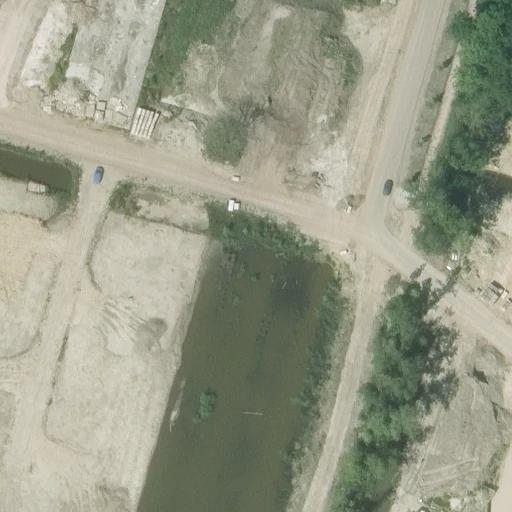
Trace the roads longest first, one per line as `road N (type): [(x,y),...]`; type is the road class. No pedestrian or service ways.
road 1 (residential): [(11,461),(103,150)]
road 2 (residential): [(103,150),(369,223)]
road 3 (residential): [(369,223),(432,0)]
road 4 (residential): [(511,333),(437,267),(369,223)]
road 5 (residential): [(79,143),(120,0)]
